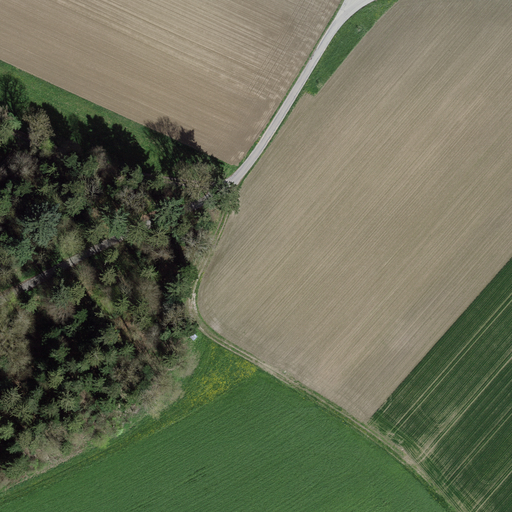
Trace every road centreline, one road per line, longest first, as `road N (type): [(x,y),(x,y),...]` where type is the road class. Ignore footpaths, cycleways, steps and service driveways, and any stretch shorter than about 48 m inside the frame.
road 1 (track): [(0,126),(101,168),(232,184),(192,287),(196,320),(402,455),(451,511)]
road 2 (unclassified): [(362,0),(345,9),(232,184),(0,298)]
